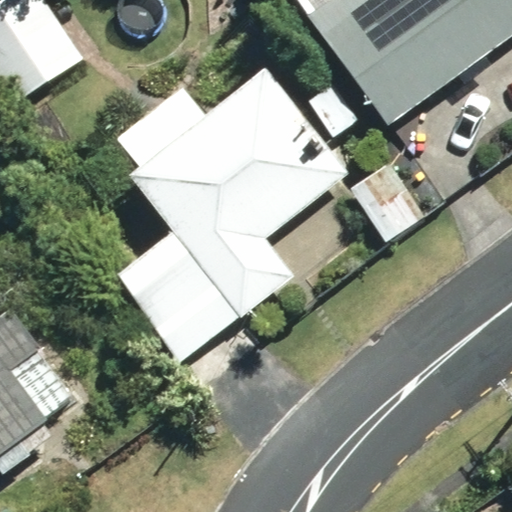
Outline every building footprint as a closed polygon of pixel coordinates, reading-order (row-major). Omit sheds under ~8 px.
[(511,0),(279,0),(278,1),(384,142),(511,45),(511,0)] [(0,20),(0,108),(9,122),(80,72),(31,1),(0,20)] [(344,188),(256,89),(203,132),(179,101),(110,154),(136,189),(121,200),(164,253),(110,293),(174,374),(288,291),(261,256),(344,188)] [(301,115),(331,155),(360,134),(331,93),(301,115)] [(345,203),(381,255),(421,228),(387,175),(345,203)] [(0,490),(42,460),(40,457),(69,436),(59,422),(88,401),(24,313),(0,329),(0,490)]
